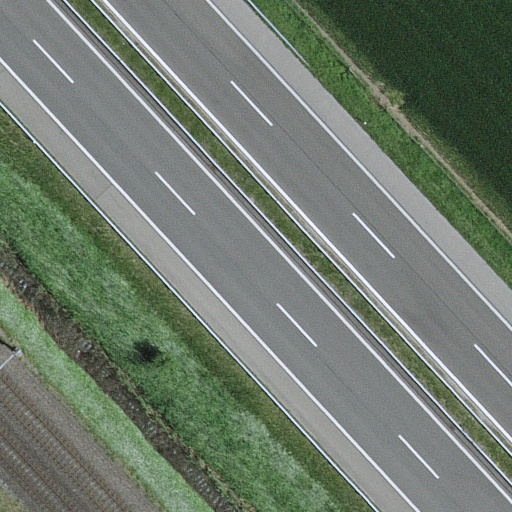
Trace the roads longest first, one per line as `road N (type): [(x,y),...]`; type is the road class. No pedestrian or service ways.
road 1 (motorway): [(0,7),(467,511)]
road 2 (motorway): [(511,388),(153,0)]
